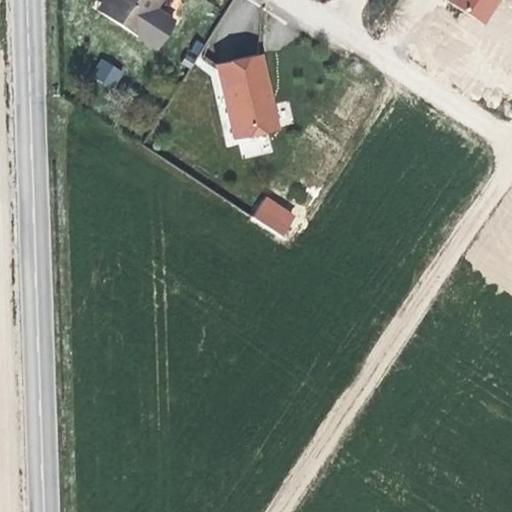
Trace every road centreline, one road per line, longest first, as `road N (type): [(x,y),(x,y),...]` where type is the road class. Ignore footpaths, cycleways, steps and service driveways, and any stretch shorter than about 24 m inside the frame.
road 1 (tertiary): [(24,0),(39,511)]
road 2 (track): [(284,511),(511,148)]
road 3 (track): [(511,144),(329,24)]
